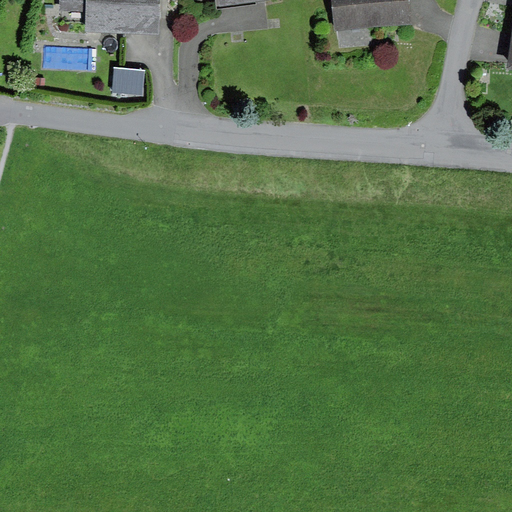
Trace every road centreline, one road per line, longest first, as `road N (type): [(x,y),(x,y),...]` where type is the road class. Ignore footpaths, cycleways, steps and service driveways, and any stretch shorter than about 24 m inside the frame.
road 1 (residential): [(446,150),(237,140),(0,109)]
road 2 (residential): [(471,0),(446,150)]
